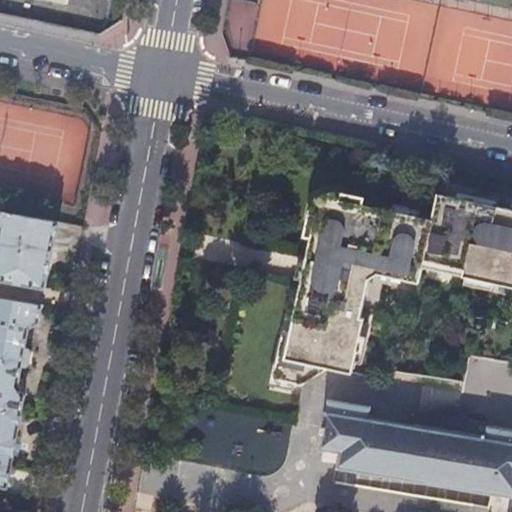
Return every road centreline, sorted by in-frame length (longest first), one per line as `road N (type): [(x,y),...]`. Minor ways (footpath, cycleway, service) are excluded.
road 1 (motorway): [(0,153),(511,151)]
road 2 (motorway): [(511,49),(0,50)]
road 3 (tertiary): [(81,511),(162,77)]
road 4 (residential): [(511,152),(162,77)]
road 5 (residential): [(0,46),(162,77)]
